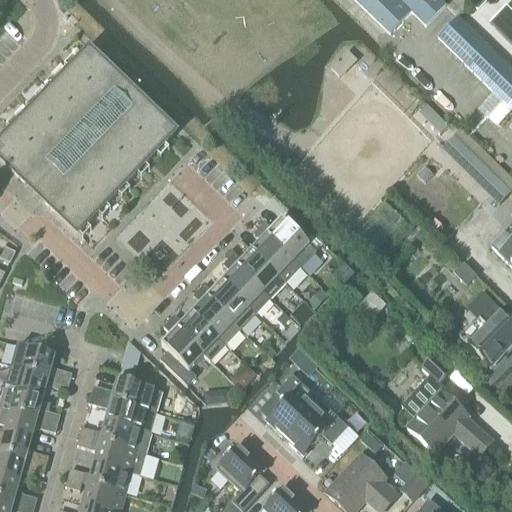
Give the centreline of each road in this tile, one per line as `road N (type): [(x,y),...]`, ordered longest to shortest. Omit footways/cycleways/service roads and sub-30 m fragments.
road 1 (residential): [(179,176),(228,221),(134,316),(41,227),(25,225),(0,193)]
road 2 (residential): [(52,511),(96,348),(0,323)]
road 3 (residential): [(238,430),(341,511)]
